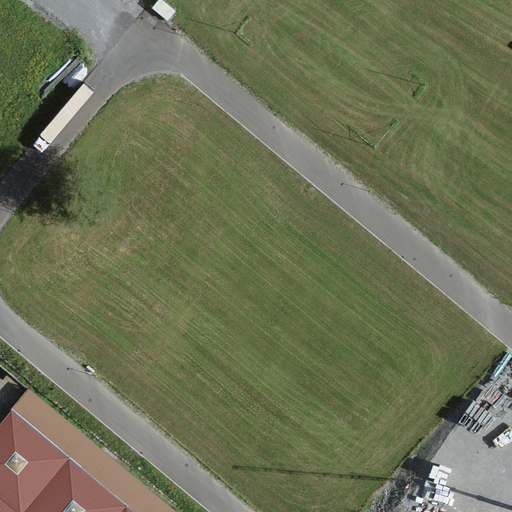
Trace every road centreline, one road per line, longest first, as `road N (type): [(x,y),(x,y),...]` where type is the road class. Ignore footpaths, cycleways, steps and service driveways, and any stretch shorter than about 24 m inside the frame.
road 1 (residential): [(511,332),(166,56),(127,63),(109,78),(0,208)]
road 2 (residential): [(0,313),(231,511)]
